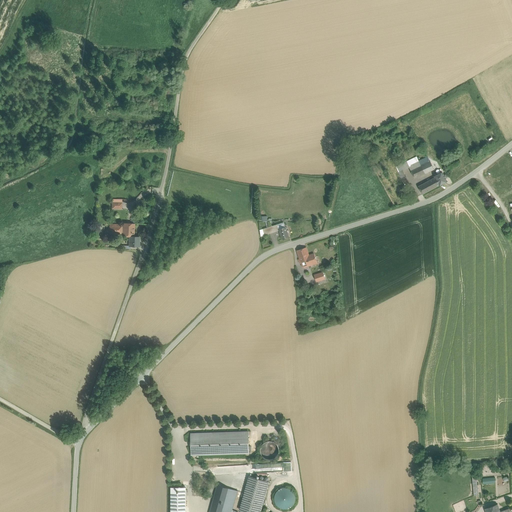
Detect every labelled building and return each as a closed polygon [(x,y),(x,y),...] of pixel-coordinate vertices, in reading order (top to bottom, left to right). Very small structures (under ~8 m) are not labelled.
[(417,157),(407,161),(409,167),(411,170),(421,165),(417,157)] [(407,161),(396,167),(398,172),(402,170),(409,167),(407,161)] [(421,165),(411,170),(415,178),(434,169),(430,161),(421,165)] [(442,172),(434,176),(439,185),(439,186),(447,181),(442,172)] [(434,178),(418,186),(422,194),(439,185),(434,176),(433,177),(434,178)] [(123,225),(123,234),(125,236),(129,237),(130,236),(134,237),(134,224),(123,223),(123,225)] [(123,234),(123,225),(110,224),(110,234),(119,235),(119,234),(120,234),(123,234)] [(276,225),(263,229),(265,235),(278,231),(276,226),(276,225)] [(285,227),(279,229),(279,230),(282,239),(289,237),(286,227),(285,227)] [(134,237),(130,236),(129,237),(129,246),(139,246),(139,237),(134,237)] [(314,254),(309,256),(306,247),(297,250),(300,259),(298,259),(300,263),(301,263),(308,261),(309,265),(317,263),(314,254)] [(323,273),(315,275),(317,281),(325,279),(323,273)] [(248,431),(191,433),(191,455),(249,453),(248,431)] [(278,454),(279,450),(278,447),(276,444),(273,442),(270,441),(266,442),(263,444),(261,447),(260,450),(261,454),(263,457),(266,459),(270,460),(273,459),(276,457),(278,454)] [(262,472),(292,470),(292,462),(251,464),(251,469),(262,468),(262,472)] [(260,511),(269,482),(249,476),(240,510),(246,511),(260,511)] [(218,485),(210,511),(222,511),(230,488),(218,485)] [(279,486),(275,505),(293,509),(297,491),(279,486)] [(186,511),(186,487),(171,487),(171,511),(186,511)] [(222,511),(231,511),(238,491),(230,488),(222,511)]
